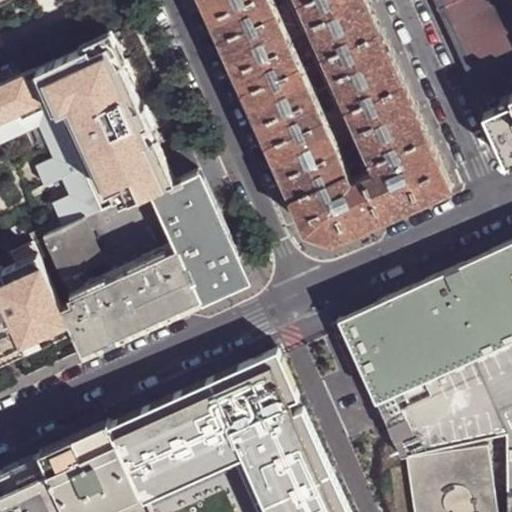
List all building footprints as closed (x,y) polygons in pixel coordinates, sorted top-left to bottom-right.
[(207,0),(213,11),(223,34),(280,8),(277,0),(207,0)] [(303,0),(318,32),(326,51),(383,25),(371,0),(303,0)] [(511,0),(436,0),(439,6),(508,160),(511,157),(511,0)] [(236,62),(246,86),(305,61),(296,42),(280,8),(223,34),(236,62)] [(394,48),(383,25),(326,51),(350,103),(407,78),(394,48)] [(296,42),(305,61),(315,56),(326,51),(318,32),(296,42)] [(55,205),(64,225),(85,216),(86,219),(157,189),(178,179),(158,135),(153,137),(147,125),(153,122),(116,40),(94,50),(92,45),(0,85),(0,142),(42,124),(57,159),(38,167),(47,186),(66,178),(74,196),(55,205)] [(260,117),(271,139),(328,113),(305,61),(246,86),(260,117)] [(407,78),(350,103),(374,156),(431,131),(417,102),(407,78)] [(283,168),(294,192),(352,167),(328,113),(271,139),(283,168)] [(454,183),(431,131),(374,156),(378,166),(367,171),(386,214),(422,198),(454,183)] [(363,162),(367,171),(378,166),(374,156),(363,162)] [(352,167),(356,176),(367,171),(363,162),(352,167)] [(357,228),(386,214),(367,171),(356,176),(352,167),(294,192),(310,227),(336,237),(357,228)] [(242,259),(201,169),(178,179),(157,189),(205,296),(224,288),(235,283),(242,259)] [(47,233),(77,300),(68,304),(74,317),(78,326),(88,349),(147,322),(205,296),(157,189),(86,219),(85,216),(64,225),(47,233)] [(0,350),(4,348),(74,317),(68,304),(68,303),(67,304),(39,240),(15,250),(20,261),(9,267),(4,256),(0,257),(0,350)] [(368,374),(405,456),(431,449),(508,430),(510,492),(511,492),(511,240),(362,308),(340,318),(331,322),(356,379),(368,374)] [(0,350),(0,361),(78,326),(74,317),(4,348),(0,350)] [(353,511),(279,345),(112,420),(147,497),(235,456),(259,511),(353,511)] [(51,447),(44,451),(72,511),(82,511),(85,511),(153,511),(147,497),(112,420),(96,427),(51,447)] [(505,511),(495,443),(415,454),(423,511),(505,511)] [(0,470),(0,511),(72,511),(44,451),(33,455),(0,470)]
